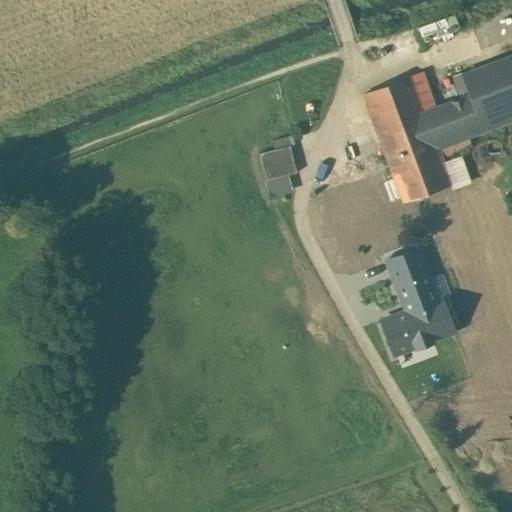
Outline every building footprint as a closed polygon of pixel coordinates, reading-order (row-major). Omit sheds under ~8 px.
[(511,55),(459,75),(467,97),(424,113),(436,147),(511,117),(511,55)] [(430,100),(420,73),(410,77),(420,104),(430,100)] [(420,104),(410,77),(362,95),(392,175),(402,200),(402,201),(450,183),(436,147),(424,113),(420,104)] [(273,149),(258,153),(265,181),(296,173),(289,145),(273,149)] [(380,178),(344,192),(356,223),(351,226),(358,245),(399,229),(390,204),(402,200),(392,175),(381,179),(380,178)]
